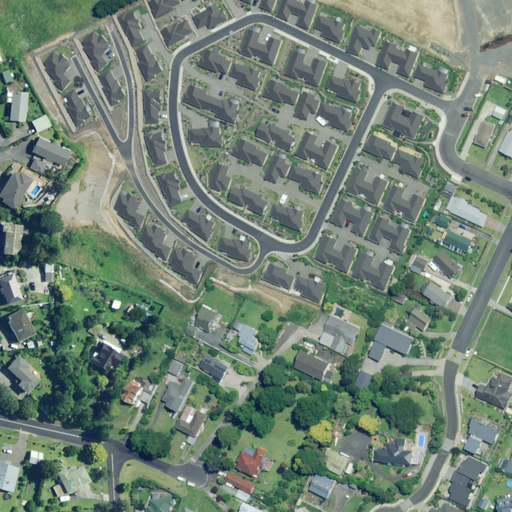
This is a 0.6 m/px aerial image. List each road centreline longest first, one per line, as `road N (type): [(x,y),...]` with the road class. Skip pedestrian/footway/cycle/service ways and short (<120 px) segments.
road 1 (residential): [(386,76),(264,19),(178,57),(173,123),(196,191),(268,242)]
road 2 (residential): [(397,511),(428,485),(447,444),(452,361),(511,231)]
road 3 (residential): [(268,242),(257,264),(242,272),(205,253),(142,195),(126,155)]
road 4 (residential): [(111,30),(129,83),(126,155)]
road 5 (residential): [(461,112),(446,155),(511,191)]
